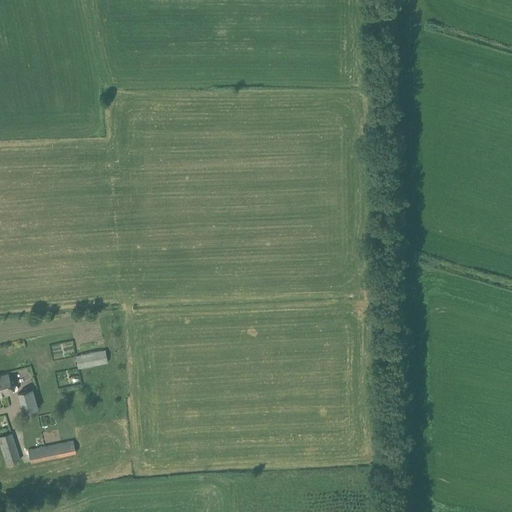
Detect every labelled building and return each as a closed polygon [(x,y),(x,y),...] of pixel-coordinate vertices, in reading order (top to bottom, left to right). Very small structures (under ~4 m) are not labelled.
[(108,363),(105,350),(75,356),(78,369),(108,363)] [(54,371),(56,385),(77,381),(74,368),(54,371)] [(0,376),(0,395),(12,393),(7,375),(0,376)] [(38,409),(33,389),(17,394),(23,414),(38,409)] [(21,460),(12,433),(0,437),(0,445),(6,465),(21,460)] [(76,454),(73,440),(28,450),(31,463),(76,454)]
